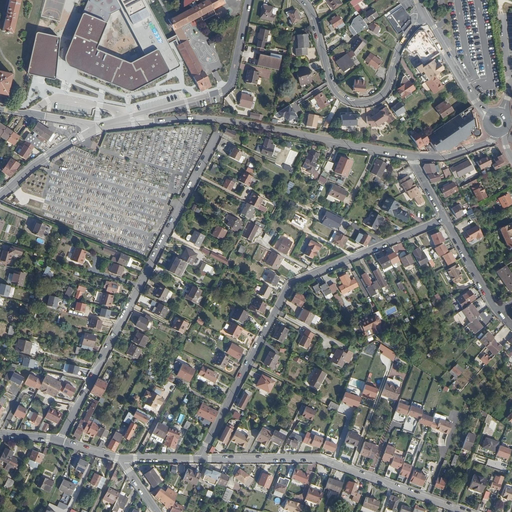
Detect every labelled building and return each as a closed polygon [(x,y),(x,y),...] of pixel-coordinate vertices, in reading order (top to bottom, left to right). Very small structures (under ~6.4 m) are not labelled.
[(10,0),(4,32),(13,34),(20,0),(10,0)] [(106,23),(83,13),(65,56),(65,60),(66,63),(68,65),(78,70),(131,91),(182,68),(145,0),(115,0),(120,9),(145,55),(131,63),(95,49),(106,23)] [(88,0),(83,13),(106,23),(110,14),(120,9),(115,0),(88,0)] [(222,0),(205,0),(193,7),(192,5),(191,3),(197,0),(184,0),(184,1),(183,2),(182,4),(181,7),(181,8),(189,3),(191,6),(191,7),(171,18),(173,22),(169,23),(168,24),(170,27),(171,27),(181,43),(176,46),(202,91),(212,86),(179,27),(195,19),(197,24),(209,18),(206,13),(224,3),(222,0)] [(326,0),(326,1),(330,6),(332,10),(340,4),(337,0),(326,0)] [(367,7),(362,1),(357,5),(362,12),(367,7)] [(400,3),(384,15),(398,35),(402,32),(403,33),(411,23),(411,20),(412,17),(411,16),(400,3)] [(270,12),(271,7),(262,5),(259,18),(273,20),(275,13),(270,12)] [(286,12),(287,13),(288,13),(289,16),(293,22),(300,19),(295,10),(292,11),(291,10),(286,12)] [(364,19),(361,21),(363,23),(365,21),(366,22),(375,16),(371,10),(362,16),(364,19)] [(337,15),(329,21),(333,27),(336,25),(338,28),(343,24),(337,15)] [(349,27),(354,35),(361,31),(366,27),(363,23),(361,21),(358,16),(352,20),(349,27)] [(371,24),(368,27),(373,30),(372,32),(375,34),(378,28),(377,28),(378,26),(374,24),(373,24),(371,24)] [(260,29),(255,47),(263,48),(267,30),(260,29)] [(59,38),(58,37),(38,32),(37,33),(36,34),(27,72),(28,74),(29,74),(53,79),(54,80),(55,79),(55,77),(59,38)] [(296,47),(295,48),(295,55),(307,54),(306,46),(308,46),(307,33),(296,34),(297,39),(295,39),(296,43),(297,43),(296,47)] [(358,36),(357,38),(365,44),(367,42),(358,36)] [(357,38),(350,48),(355,57),(365,44),(357,38)] [(421,50),(412,54),(417,64),(426,60),(421,50)] [(259,54),(256,65),(278,70),(281,55),(269,52),(269,56),(259,54)] [(369,54),(366,58),(369,60),(368,63),(370,64),(376,69),(379,66),(381,63),(369,54)] [(345,56),(334,62),(340,73),(351,67),(345,56)] [(310,70),(317,68),(315,62),(308,64),(310,70)] [(305,67),(296,70),(300,84),(310,81),(305,67)] [(0,70),(0,91),(4,92),(4,93),(8,95),(13,74),(0,70)] [(247,70),(244,82),(256,84),(258,72),(247,70)] [(435,75),(427,80),(435,93),(444,86),(440,80),(439,81),(435,75)] [(401,86),(396,89),(401,97),(414,89),(405,76),(402,77),(400,85),(401,86)] [(313,96),(314,97),(316,101),(320,108),(328,104),(320,92),(313,96)] [(248,95),(241,93),(238,106),(245,108),(246,105),(250,106),(252,95),(248,95)] [(444,101),(435,107),(441,117),(452,111),(447,103),(446,104),(444,101)] [(404,110),(398,102),(390,108),(396,116),(404,110)] [(471,105),(425,136),(435,151),(440,148),(442,151),(448,150),(453,147),(457,147),(457,144),(462,141),(465,141),(466,137),(471,134),(472,136),(474,137),(476,137),(478,136),(479,134),(479,129),(475,130),(473,116),(471,116),(470,110),(472,109),(472,107),(471,105)] [(285,120),(288,121),(295,117),(288,106),(275,114),(279,119),(282,117),(285,120)] [(369,116),(365,116),(365,123),(370,123),(370,126),(376,126),(384,120),(387,123),(392,119),(383,107),(378,111),(374,115),(370,117),(369,116)] [(321,121),(322,117),(307,114),(305,126),(315,128),(316,120),(321,121)] [(340,115),(341,126),(355,125),(355,114),(340,115)] [(7,145),(12,148),(20,136),(0,122),(0,134),(7,140),(8,140),(10,141),(8,143),(7,145)] [(37,122),(32,130),(47,139),(51,131),(37,122)] [(226,128),(224,133),(233,138),(236,132),(232,130),(231,131),(226,128)] [(411,138),(418,149),(428,143),(421,132),(411,138)] [(29,133),(24,139),(25,140),(34,146),(37,148),(41,141),(29,133)] [(262,145),(260,151),(260,152),(270,155),(273,148),(275,141),(265,138),(262,145)] [(25,140),(17,153),(26,159),(34,146),(25,140)] [(233,148),(228,156),(237,161),(240,155),(241,152),(233,148)] [(311,151),(305,166),(313,170),(315,165),(314,164),(318,154),(311,151)] [(495,163),(491,165),(494,170),(508,162),(502,154),(493,159),(495,163)] [(487,155),(476,160),(480,169),(491,164),(487,155)] [(340,156),(334,171),(345,176),(351,161),(340,156)] [(11,158),(3,170),(11,176),(20,163),(11,158)] [(376,159),(369,172),(379,177),(386,164),(376,159)] [(452,166),(448,168),(453,176),(457,174),(458,176),(463,174),(472,169),(467,159),(453,167),(452,166)] [(332,163),(327,161),(323,170),(328,173),(332,163)] [(429,181),(431,183),(439,181),(439,179),(438,175),(433,176),(432,174),(435,173),(435,172),(438,172),(436,166),(433,166),(433,164),(424,164),(422,167),(429,181)] [(399,172),(402,178),(407,175),(412,172),(411,168),(410,166),(399,172)] [(244,172),(240,181),(243,183),(244,182),(249,184),(252,177),(244,172)] [(402,178),(399,180),(405,192),(406,191),(413,187),(415,186),(410,178),(409,179),(407,175),(402,178)] [(230,177),(228,180),(226,179),(222,186),(230,190),(234,183),(236,180),(235,180),(230,177)] [(453,177),(445,179),(447,182),(448,184),(445,186),(440,189),(443,193),(446,192),(447,195),(457,190),(452,182),(455,181),(453,177)] [(378,181),(379,179),(375,178),(373,181),(376,182),(374,186),(381,189),(384,184),(379,182),(378,181)] [(479,183),(472,187),(478,200),(486,196),(483,190),(484,190),(483,187),(482,188),(479,183)] [(332,184),(327,194),(341,201),(346,191),(332,184)] [(415,191),(413,187),(406,191),(411,199),(414,197),(418,205),(424,202),(417,190),(415,191)] [(249,199),(247,203),(257,209),(263,198),(253,193),(250,200),(249,199)] [(511,202),(507,193),(498,198),(503,207),(511,202)] [(386,197),(381,208),(405,221),(411,210),(386,197)] [(239,215),(241,216),(243,217),(245,215),(249,218),(250,216),(251,214),(253,211),(252,210),(253,207),(246,204),(239,215)] [(458,205),(451,209),(456,219),(464,214),(458,205)] [(367,226),(372,228),(372,227),(377,230),(380,225),(382,226),(385,219),(383,218),(383,217),(374,212),(367,226)] [(329,220),(334,222),(337,224),(341,226),(343,221),(340,219),(335,216),(336,215),(333,213),(329,220)] [(236,232),(237,228),(239,225),(241,222),(228,215),(226,219),(229,220),(226,224),(231,227),(230,229),(236,232)] [(36,221),(32,232),(41,236),(45,225),(36,221)] [(250,222),(243,237),(250,241),(258,226),(254,224),(250,222)] [(226,228),(217,223),(211,233),(217,236),(217,235),(222,237),(225,231),(225,230),(226,228)] [(511,223),(499,228),(499,229),(508,249),(511,246),(511,235),(511,234),(511,233),(511,223)] [(332,224),(330,228),(334,230),(337,232),(339,233),(342,228),(332,224)] [(475,238),(476,240),(482,237),(480,235),(481,235),(477,226),(465,232),(467,234),(463,236),(466,242),(475,238)] [(205,235),(195,230),(189,241),(199,246),(205,235)] [(337,232),(334,230),(328,241),(331,242),(337,232)] [(344,236),(339,233),(337,232),(331,242),(342,248),(347,237),(344,236)] [(284,234),(276,250),(285,254),(293,238),(284,234)] [(357,236),(354,241),(365,246),(367,242),(362,239),(360,238),(361,238),(357,236)] [(430,240),(434,248),(435,250),(439,257),(446,253),(436,236),(430,240)] [(309,245),(304,254),(312,258),(313,256),(317,255),(316,251),(319,250),(321,246),(310,240),(308,245),(309,245)] [(9,251),(3,249),(0,258),(0,259),(10,262),(12,254),(13,254),(14,252),(21,254),(22,248),(15,246),(12,245),(11,248),(10,248),(9,251)] [(116,250),(105,245),(103,250),(114,255),(116,250)] [(423,246),(420,247),(423,253),(425,256),(428,255),(423,246)] [(425,256),(423,253),(421,254),(417,247),(411,250),(419,265),(428,261),(425,256)] [(75,248),(70,261),(82,266),(87,252),(75,248)] [(186,248),(180,259),(187,263),(191,265),(196,253),(186,248)] [(52,257),(50,260),(54,261),(58,251),(55,250),(52,257)] [(225,264),(228,266),(232,258),(231,258),(233,254),(236,255),(237,252),(232,250),(227,260),(225,264)] [(282,257),(271,251),(265,263),(276,269),(282,257)] [(441,257),(446,265),(454,261),(450,251),(441,257)] [(209,255),(225,264),(227,260),(211,252),(209,255)] [(399,260),(394,252),(386,256),(391,264),(399,260)] [(117,254),(116,258),(118,259),(117,261),(129,266),(132,260),(130,259),(131,258),(121,253),(120,255),(117,254)] [(409,253),(400,258),(405,266),(413,262),(409,253)] [(501,260),(505,266),(511,261),(511,258),(509,254),(501,260)] [(386,256),(386,255),(377,259),(382,268),(383,269),(391,264),(386,256)] [(174,256),(167,270),(180,276),(187,263),(180,259),(174,256)] [(113,263),(110,272),(121,275),(124,267),(113,263)] [(202,270),(201,270),(204,272),(208,265),(205,264),(202,263),(199,268),(202,270)] [(457,264),(448,269),(456,284),(464,279),(462,276),(463,275),(461,271),(460,271),(458,268),(461,267),(459,264),(458,264),(457,264)] [(505,266),(496,271),(510,291),(511,289),(511,275),(505,266)] [(377,268),(373,271),(382,287),(386,284),(377,268)] [(13,274),(11,283),(21,285),(25,274),(14,271),(13,274)] [(268,272),(264,281),(274,286),(278,278),(268,272)] [(340,277),(344,284),(350,281),(346,273),(340,277)] [(363,278),(361,279),(370,297),(375,294),(374,291),(376,289),(377,291),(380,289),(375,280),(372,282),(373,283),(371,284),(365,273),(361,275),(363,278)] [(350,281),(344,284),(343,285),(346,291),(358,285),(354,279),(350,281)] [(116,292),(116,291),(118,285),(118,284),(118,282),(111,280),(111,281),(107,280),(104,288),(116,292)] [(324,296),(331,292),(325,282),(321,284),(319,282),(311,286),(315,292),(320,289),(324,296)] [(10,286),(0,283),(0,295),(8,297),(10,286)] [(271,288),(262,283),(257,293),(266,298),(271,288)] [(334,283),(329,286),(333,293),(338,290),(334,283)] [(169,290),(159,285),(154,296),(163,301),(169,290)] [(69,286),(65,295),(70,297),(74,289),(69,286)] [(192,287),(186,299),(193,303),(199,291),(192,287)] [(469,290),(461,295),(462,296),(467,303),(474,298),(469,290)] [(113,295),(103,292),(100,304),(111,307),(111,306),(112,303),(111,302),(112,299),(113,295)] [(296,292),(291,301),(301,306),(306,297),(296,292)] [(337,293),(334,295),(339,305),(343,303),(337,293)] [(437,293),(433,296),(438,305),(442,303),(437,293)] [(58,298),(49,296),(46,306),(56,309),(58,298)] [(467,303),(462,296),(457,300),(462,308),(468,305),(467,303)] [(266,304),(256,299),(253,305),(250,304),(248,309),(253,311),(254,309),(262,313),(266,304)] [(85,305),(76,302),(73,310),(83,313),(85,305)] [(168,308),(159,303),(156,308),(154,313),(163,318),(168,308)] [(462,308),(461,309),(470,322),(474,318),(478,315),(470,303),(468,305),(462,308)] [(248,312),(238,307),(233,318),(242,323),(248,312)] [(299,319),(298,320),(309,325),(311,321),(314,323),(316,320),(318,321),(320,317),(304,308),(299,319)] [(150,317),(146,315),(146,316),(145,316),(144,318),(139,316),(135,325),(144,329),(150,317)] [(373,316),(361,322),(366,331),(378,324),(373,316)] [(103,321),(92,318),(90,327),(101,329),(103,321)] [(187,323),(178,318),(172,328),(181,334),(187,323)] [(474,318),(470,322),(467,324),(475,333),(482,326),(474,318)] [(243,328),(231,322),(226,333),(236,338),(238,334),(239,332),(240,333),(243,328)] [(272,337),(283,343),(289,330),(281,326),(278,332),(276,330),(272,337)] [(306,349),(314,335),(305,330),(298,345),(306,349)] [(137,332),(134,338),(132,341),(143,346),(148,337),(137,332)] [(479,340),(485,346),(493,338),(487,332),(479,340)] [(86,333),(82,348),(92,350),(96,335),(86,333)] [(480,359),(486,364),(501,348),(499,346),(501,345),(493,338),(485,346),(485,347),(487,348),(483,353),(484,354),(480,359)] [(15,350),(28,353),(31,342),(18,339),(15,350)] [(141,348),(132,343),(127,353),(136,358),(141,348)] [(231,344),(226,353),(238,359),(242,350),(231,344)] [(336,348),(335,351),(330,361),(341,367),(344,361),(348,354),(350,355),(352,352),(346,349),(344,352),(336,348)] [(271,350),(265,362),(274,367),(280,355),(271,350)] [(17,353),(14,361),(22,364),(23,361),(27,362),(29,356),(21,354),(17,353)] [(229,358),(220,353),(214,363),(223,368),(229,358)] [(182,364),(177,375),(189,381),(194,370),(182,364)] [(67,375),(78,377),(79,367),(68,365),(67,375)] [(460,372),(453,366),(449,371),(455,377),(460,372)] [(4,379),(9,381),(15,369),(10,367),(4,379)] [(198,375),(213,383),(217,375),(202,367),(198,375)] [(312,377),(309,384),(318,388),(325,373),(315,368),(311,376),(312,377)] [(34,386),(39,388),(39,387),(43,381),(29,374),(24,383),(28,385),(29,384),(34,387),(34,386)] [(261,380),(258,386),(269,392),(274,381),(262,375),(260,380),(261,380)] [(387,377),(381,394),(386,396),(387,395),(396,398),(400,388),(400,387),(391,384),(393,379),(387,377)] [(77,380),(72,378),(69,383),(70,384),(69,387),(74,389),(78,383),(76,382),(77,380)] [(91,391),(101,397),(107,383),(97,378),(91,391)] [(60,388),(43,379),(43,381),(39,387),(43,389),(43,390),(42,391),(47,393),(47,392),(48,391),(56,396),(60,388)] [(377,389),(364,385),(361,394),(374,398),(377,389)] [(151,392),(145,404),(154,409),(157,403),(161,405),(163,400),(160,398),(160,397),(163,391),(155,386),(152,392),(151,392)] [(249,396),(244,393),(236,407),(243,410),(249,396)] [(82,418),(80,422),(86,425),(87,424),(98,401),(95,399),(93,402),(84,419),(82,418)] [(350,400),(346,409),(354,411),(357,403),(350,400)] [(329,406),(337,410),(339,405),(331,401),(329,406)] [(404,416),(408,406),(398,403),(394,412),(404,416)] [(4,413),(2,417),(5,419),(12,406),(7,404),(3,412),(4,413)] [(19,404),(14,414),(18,416),(18,414),(24,417),(28,409),(19,404)] [(206,406),(202,404),(196,414),(213,423),(218,413),(205,407),(206,406)] [(422,410),(410,406),(407,415),(419,419),(421,414),(422,410)] [(50,407),(45,416),(58,423),(63,413),(50,407)] [(312,421),(316,411),(305,407),(301,417),(312,421)] [(234,411),(232,416),(238,419),(241,414),(234,411)] [(33,413),(30,420),(34,422),(38,424),(41,417),(33,413)] [(128,424),(133,415),(128,413),(123,422),(128,424)] [(428,427),(432,418),(421,414),(419,419),(418,423),(428,427)] [(439,419),(435,429),(443,431),(442,432),(447,434),(447,433),(448,433),(451,423),(439,419)] [(183,427),(188,429),(192,422),(187,420),(183,427)] [(49,424),(45,422),(43,421),(39,428),(42,430),(42,429),(45,431),(49,424)] [(75,439),(78,440),(83,431),(86,425),(80,422),(74,434),(77,435),(75,439)] [(135,425),(131,422),(123,437),(128,439),(135,425)] [(153,432),(164,438),(169,427),(167,426),(162,424),(158,422),(153,432)] [(87,424),(86,425),(83,431),(94,436),(98,429),(87,424)] [(232,429),(226,426),(221,437),(227,440),(232,429)] [(238,426),(231,440),(236,442),(237,442),(240,443),(239,445),(244,448),(247,443),(250,436),(246,435),(248,431),(238,426)] [(100,427),(96,435),(101,437),(102,435),(105,436),(108,431),(100,427)] [(262,428),(256,439),(262,442),(261,443),(266,446),(270,440),(273,433),(262,428)] [(275,430),(273,433),(270,440),(275,443),(276,443),(281,445),(288,432),(281,428),(279,432),(275,430)] [(346,436),(344,442),(356,447),(360,436),(353,433),(348,431),(346,436)] [(162,442),(164,438),(153,432),(151,435),(157,437),(156,439),(162,442)] [(302,442),(306,444),(310,445),(311,444),(319,447),(323,438),(310,434),(307,432),(302,442)] [(467,433),(462,448),(468,450),(470,446),(474,435),(467,433)] [(167,435),(164,444),(174,447),(178,437),(174,436),(173,437),(167,435)] [(113,436),(107,448),(114,451),(119,443),(116,442),(118,438),(113,436)] [(485,438),(481,448),(494,452),(497,443),(485,438)] [(288,439),(286,443),(296,448),(299,441),(294,439),(293,441),(288,439)] [(364,442),(360,455),(365,457),(366,455),(374,458),(377,447),(364,442)] [(327,443),(325,447),(337,451),(338,447),(327,443)] [(382,459),(390,462),(394,452),(394,450),(386,447),(382,459)] [(511,451),(500,447),(496,456),(508,460),(511,451)] [(5,448),(0,457),(0,459),(15,467),(18,462),(14,461),(15,459),(10,456),(12,452),(5,448)] [(32,450),(28,459),(39,463),(43,454),(46,456),(49,449),(45,448),(42,454),(32,450)] [(394,455),(390,466),(399,469),(403,459),(394,455)] [(83,473),(88,463),(84,461),(83,461),(84,459),(80,458),(75,469),(83,473)] [(402,466),(399,474),(407,477),(411,466),(406,464),(406,466),(405,467),(402,466)] [(152,469),(144,474),(153,486),(161,481),(152,469)] [(200,474),(187,469),(183,479),(196,484),(200,474)] [(240,469),(235,476),(235,477),(248,485),(253,479),(240,469)] [(299,471),(295,469),(291,479),(305,485),(308,476),(301,473),(299,472),(299,471)] [(218,479),(220,474),(214,471),(213,473),(206,470),(204,475),(203,480),(208,482),(207,484),(214,487),(215,485),(218,479)] [(413,470),(410,481),(421,486),(425,475),(413,470)] [(114,471),(110,480),(115,482),(119,473),(114,471)] [(90,483),(101,489),(106,479),(94,474),(90,483)] [(229,477),(220,474),(218,479),(227,482),(229,477)] [(261,474),(257,484),(267,488),(271,478),(261,474)] [(473,474),(469,487),(481,492),(486,479),(473,474)] [(438,476),(434,486),(442,489),(445,479),(438,476)] [(490,487),(499,490),(504,477),(499,476),(499,477),(495,476),(493,482),(492,482),(490,487)] [(41,477),(37,486),(49,491),(53,481),(49,479),(48,480),(41,477)] [(5,484),(11,487),(14,481),(8,478),(5,484)] [(328,478),(325,488),(339,493),(340,490),(342,484),(328,478)] [(63,479),(59,489),(71,494),(75,485),(63,479)] [(349,482),(345,492),(354,495),(352,500),(357,502),(359,497),(361,490),(358,489),(358,491),(356,490),(358,485),(357,485),(356,483),(354,482),(352,483),(349,482)] [(277,484),(274,490),(283,494),(286,487),(277,484)] [(507,499),(511,500),(511,489),(506,487),(502,497),(503,497),(503,498),(507,500),(507,499)] [(308,488),(304,499),(319,505),(322,494),(315,491),(315,490),(308,488)] [(114,505),(119,494),(108,489),(103,500),(114,505)] [(223,502),(227,503),(227,502),(231,491),(226,489),(221,501),(223,502)] [(155,491),(153,494),(155,496),(154,497),(161,502),(165,505),(168,501),(165,498),(167,496),(164,494),(162,496),(155,491)] [(114,505),(112,509),(116,511),(119,507),(123,509),(128,498),(119,494),(114,505)] [(390,506),(389,506),(388,509),(394,511),(399,499),(388,495),(387,498),(391,500),(392,501),(390,506)] [(365,497),(362,507),(376,511),(379,503),(365,497)] [(289,511),(299,511),(302,506),(298,504),(294,502),(293,503),(286,500),(283,509),(289,511)]
